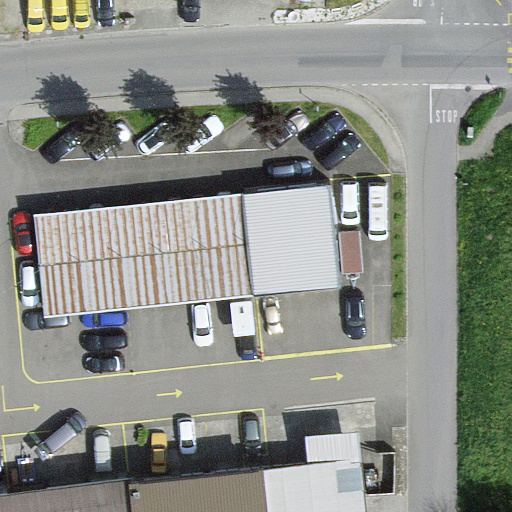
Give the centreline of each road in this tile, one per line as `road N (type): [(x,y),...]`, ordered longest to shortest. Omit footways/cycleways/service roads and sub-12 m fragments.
road 1 (residential): [(433,511),(431,52)]
road 2 (residential): [(0,80),(140,63),(431,52)]
